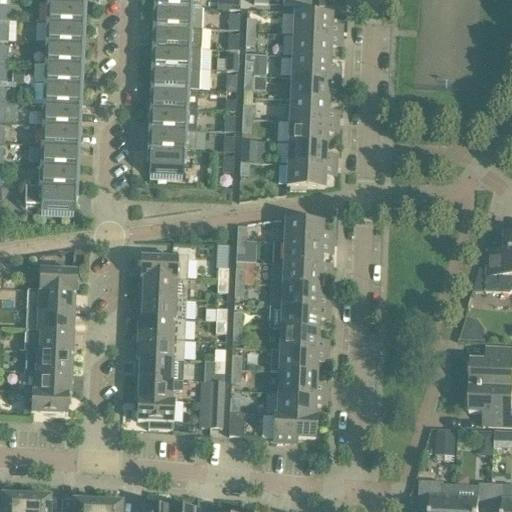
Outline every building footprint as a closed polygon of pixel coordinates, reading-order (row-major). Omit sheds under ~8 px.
[(153,9),(153,10),(192,11),(192,0),(155,0),(156,8),(153,9)] [(239,13),(239,0),(229,0),(229,13),(239,13)] [(296,0),(282,0),(282,8),(296,9),(296,0)] [(296,0),(296,9),(310,9),(310,0),(296,0)] [(318,0),(318,10),(343,11),(343,0),(318,0)] [(46,5),(45,26),(84,27),(84,26),(81,25),(85,7),(46,5)] [(0,23),(8,24),(9,8),(0,7),(0,23)] [(191,32),(201,32),(202,12),(192,11),(153,10),(156,28),(152,29),(152,30),(191,32)] [(336,29),(331,29),(331,18),(293,16),(292,38),(336,40),(336,29)] [(238,34),(239,18),(228,17),(228,33),(238,34)] [(246,22),(245,36),(255,36),(255,22),(246,22)] [(80,46),(84,27),(45,26),(44,47),(83,49),(83,46),(80,46)] [(0,44),(7,44),(8,28),(0,27),(0,44)] [(201,32),(191,32),(152,30),(155,49),(151,49),(151,51),(200,53),(201,32)] [(18,31),(10,32),(11,51),(19,51),(18,31)] [(255,36),(245,36),(245,50),(254,50),(255,36)] [(237,54),(238,38),(228,38),(227,54),(237,54)] [(292,38),(291,60),(329,61),(330,51),(335,51),(336,40),(292,38)] [(44,47),(43,67),(82,69),(82,67),(79,66),(83,49),(44,47)] [(150,71),(189,73),(199,73),(200,53),(151,51),(154,69),(150,70),(150,71)] [(237,75),(237,59),(227,58),(226,74),(237,75)] [(291,60),(290,81),(334,83),(334,72),(329,72),(329,61),(291,60)] [(244,65),(244,79),(253,79),(253,65),(244,65)] [(78,86),(82,69),(43,67),(43,87),(81,89),(81,87),(78,86)] [(149,90),(150,91),(188,93),(197,93),(198,93),(199,73),(189,73),(150,71),(153,90),(149,90)] [(24,75),(12,75),(12,85),(23,86),(24,75)] [(236,95),(236,79),(226,78),(225,94),(236,95)] [(253,79),(244,79),(243,93),(252,94),(253,79)] [(328,94),(333,94),(334,83),(290,81),(289,103),(328,105),(328,94)] [(36,103),(39,90),(15,86),(13,99),(36,103)] [(43,87),(42,108),(80,109),(81,108),(77,107),(81,89),(43,87)] [(197,93),(188,93),(150,91),(152,110),(149,110),(149,112),(187,113),(196,114),(197,93)] [(235,103),(225,103),(224,115),(235,115),(235,103)] [(289,103),(288,124),(332,126),(332,116),(327,115),(328,105),(289,103)] [(76,128),(80,109),(42,108),(41,128),(79,130),(80,128),(76,128)] [(242,108),(242,122),(251,123),(251,108),(242,108)] [(196,114),(187,113),(149,112),(151,130),(148,131),(148,132),(196,134),(196,114)] [(234,135),(235,119),(224,119),(223,135),(234,135)] [(251,123),(242,122),(241,136),(250,137),(251,123)] [(332,126),(288,124),(287,146),(326,148),(326,137),(331,137),(332,126)] [(41,128),(40,149),(78,151),(79,149),(75,148),(79,130),(41,128)] [(147,152),(186,154),(195,154),(196,134),(148,132),(150,151),(147,151),(147,152)] [(8,133),(8,141),(36,143),(36,134),(8,133)] [(233,156),(234,140),(223,139),(222,155),(233,156)] [(240,165),(249,166),(262,166),(264,145),(241,144),(240,165)] [(287,146),(286,167),(330,169),(330,159),(325,158),(326,148),(287,146)] [(74,168),(78,151),(40,149),(39,169),(78,171),(78,169),(74,168)] [(185,166),(186,154),(147,152),(146,164),(148,164),(148,177),(182,178),(183,166),(185,166)] [(6,153),(5,173),(32,174),(33,155),(6,153)] [(221,176),(232,176),(233,160),(222,160),(221,176)] [(240,165),(239,179),(248,180),(249,166),(240,165)] [(306,191),(324,192),(324,180),(329,180),(330,169),(286,167),(285,190),(289,190),(288,194),(306,194),(306,191)] [(39,169),(38,189),(77,191),(77,189),(73,189),(78,171),(39,169)] [(265,176),(265,192),(283,192),(282,175),(265,176)] [(77,191),(38,189),(25,188),(24,207),(39,207),(39,213),(74,215),(74,202),(77,203),(77,191)] [(284,223),(283,246),(327,248),(327,237),(322,237),(322,225),(319,225),(319,221),(302,221),(302,224),(284,223)] [(237,230),(236,244),(245,244),(246,230),(237,230)] [(511,237),(505,238),(504,255),(487,254),(485,295),(510,296),(511,293),(511,237)] [(245,244),(236,244),(236,258),(245,258),(245,244)] [(274,245),(272,267),(326,269),(321,268),(321,258),(326,258),(327,248),(283,246),(274,245)] [(249,261),(271,261),(272,252),(249,251),(249,261)] [(175,259),(175,261),(164,261),(159,259),(152,260),(140,260),(139,281),(176,282),(186,283),(187,259),(175,259)] [(270,288),(281,289),(320,290),(320,280),(325,280),(326,269),(272,267),(270,267),(270,288)] [(39,272),(38,294),(75,295),(76,274),(63,273),(57,272),(51,273),(39,272)] [(218,272),(217,284),(227,285),(228,272),(218,272)] [(235,273),(234,287),(244,287),(244,273),(235,273)] [(139,281),(138,301),(175,303),(185,303),(186,283),(176,282),(139,281)] [(227,285),(217,284),(217,296),(227,296),(227,285)] [(244,287),(234,287),(234,301),(243,301),(244,287)] [(320,290),(281,289),(270,288),(269,310),(281,310),(324,312),(324,302),(319,301),(320,290)] [(27,314),(37,314),(74,315),(75,295),(38,294),(27,293),(27,314)] [(2,320),(25,319),(24,300),(1,301),(2,320)] [(138,301),(137,321),(174,323),(184,324),(185,303),(175,303),(138,301)] [(324,312),(281,310),(269,310),(268,332),(280,332),(318,334),(318,323),(323,323),(324,312)] [(216,313),(216,325),(226,325),(226,313),(216,313)] [(26,334),(27,334),(73,336),(74,315),(37,314),(27,314),(26,334)] [(233,316),(233,330),(242,330),(242,316),(233,316)] [(462,343),(484,344),(485,332),(478,323),(467,319),(461,341),(462,343)] [(174,323),(137,321),(137,342),(173,343),(183,344),(184,324),(174,323)] [(226,325),(216,325),(215,337),(225,337),(226,325)] [(242,330),(233,330),(232,344),(241,344),(242,330)] [(317,345),(318,334),(280,332),(279,354),(322,355),(323,345),(317,345)] [(26,354),(35,355),(72,356),(73,336),(27,334),(25,334),(24,354),(26,354)] [(137,342),(136,362),(172,364),(182,364),(183,344),(173,343),(137,342)] [(470,374),(469,389),(511,390),(511,351),(486,350),(485,363),(471,362),(470,366),(467,366),(467,374),(470,374)] [(25,375),(71,377),(72,356),(35,355),(26,354),(25,375)] [(214,354),(214,366),(224,366),(224,354),(214,354)] [(279,354),(278,375),(316,377),(316,366),(322,366),(322,355),(279,354)] [(231,359),(231,373),(240,374),(241,359),(231,359)] [(172,364),(136,362),(135,383),(181,385),(182,364),(172,364)] [(224,366),(214,366),(213,378),(223,378),(224,366)] [(240,374),(231,373),(230,387),(239,387),(240,374)] [(33,395),(67,397),(71,398),(72,396),(70,396),(71,377),(25,375),(23,374),(22,394),(31,395),(33,395)] [(316,388),(316,377),(278,375),(277,397),(320,399),(321,388),(316,388)] [(171,404),(171,393),(181,394),(181,385),(135,383),(134,402),(133,402),(133,403),(137,404),(137,403),(171,404)] [(211,386),(210,406),(222,407),(223,386),(211,386)] [(511,390),(469,389),(469,403),(465,403),(465,412),(468,412),(468,415),(483,416),(482,429),(511,430),(511,390)] [(67,418),(67,397),(33,395),(31,395),(30,416),(42,417),(48,419),(55,418),(67,418)] [(314,420),(314,419),(315,409),(320,409),(320,399),(277,397),(276,418),(314,420)] [(0,401),(0,417),(24,418),(25,403),(0,401)] [(230,402),(229,416),(238,417),(239,403),(230,402)] [(267,436),(268,403),(244,402),(243,436),(267,436)] [(173,404),(171,404),(137,403),(137,404),(136,424),(148,425),(147,433),(172,434),(173,404)] [(209,432),(221,432),(222,407),(210,406),(209,432)] [(229,416),(228,433),(228,440),(243,440),(244,417),(238,417),(229,416)] [(315,419),(314,419),(314,420),(276,418),(273,418),(272,445),(296,446),(296,442),(314,442),(315,419)] [(436,436),(435,458),(455,459),(456,437),(436,436)] [(495,449),(507,449),(508,437),(495,437),(495,449)] [(317,460),(317,449),(275,451),(275,462),(317,460)] [(511,454),(497,454),(496,471),(511,471),(511,454)] [(417,511),(453,511),(455,488),(442,488),(443,485),(419,484),(417,511)] [(455,488),(453,511),(490,511),(491,487),(479,486),(479,489),(455,488)] [(491,487),(490,511),(511,511),(511,488),(504,488),(491,487)] [(24,511),(25,496),(24,495),(13,498),(1,498),(0,511),(24,511)] [(48,511),(49,500),(38,499),(27,496),(25,496),(24,511),(48,511)] [(72,511),(96,511),(97,501),(96,501),(84,504),(73,503),(72,511)] [(120,511),(121,505),(110,505),(99,501),(97,501),(96,511),(120,511)]
